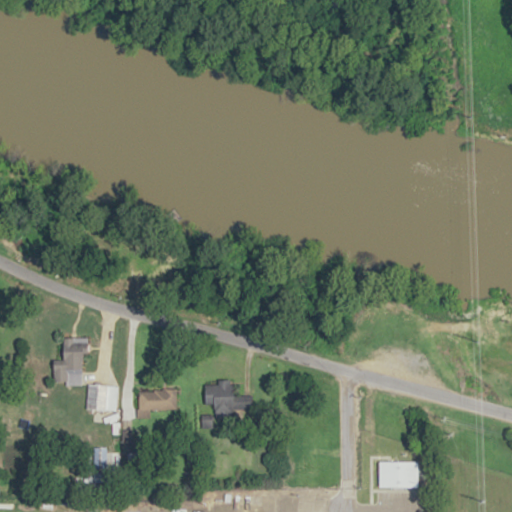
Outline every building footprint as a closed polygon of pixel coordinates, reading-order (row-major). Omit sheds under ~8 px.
[(53,382),(67,382),(67,372),(83,372),(83,353),(88,353),(88,343),(78,343),(78,338),(63,338),(63,361),(53,361),(53,382)] [(234,419),(234,410),(249,410),(249,394),(237,395),(237,383),(204,383),(205,405),(214,405),(214,419),(234,419)] [(87,411),(117,411),(117,385),(87,385),(87,411)] [(177,411),(177,390),(138,390),(138,411),(177,411)] [(105,448),(94,448),(94,467),(105,467),(105,448)] [(413,473),(372,469),(371,483),(392,485),(391,496),(410,498),(413,473)]
